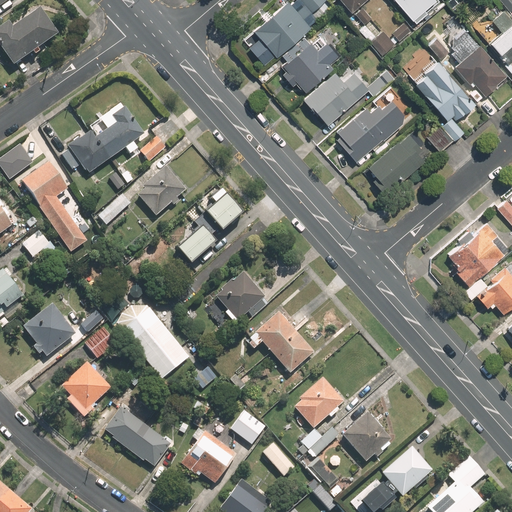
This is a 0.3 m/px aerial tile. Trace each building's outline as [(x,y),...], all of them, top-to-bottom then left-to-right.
[(291,0),(285,5),(283,3),(239,41),(261,66),(271,57),(273,60),(308,29),(301,21),(324,0),(291,0)] [(335,0),(347,14),(349,12),(362,26),(369,20),(357,6),(363,0),(335,0)] [(392,0),(408,17),(427,0),(392,0)] [(511,0),(495,0),(507,13),(506,14),(511,21),(511,0)] [(44,6),(17,25),(13,19),(0,27),(0,39),(16,63),(62,31),(44,6)] [(497,33),(483,46),(511,78),(511,23),(500,10),(487,22),(497,33)] [(400,24),(389,35),(396,43),(407,32),(400,24)] [(503,76),(462,30),(445,46),(451,52),(447,55),(454,63),(449,68),(464,84),(461,86),(483,110),(491,102),(484,93),(503,76)] [(392,45),(380,31),(367,42),(379,56),(392,45)] [(433,37),(424,44),(438,60),(446,53),(433,37)] [(325,44),(322,46),(315,38),(306,45),(301,39),(279,57),(283,62),(277,67),(281,72),(277,75),(288,88),(292,84),(301,94),(330,70),(326,65),(336,57),(325,44)] [(436,127),(450,141),(460,131),(450,120),(454,116),(457,119),(472,104),(433,62),(431,64),(427,61),(408,79),(413,84),(410,87),(442,121),(436,127)] [(384,70),(372,82),(381,91),(393,79),(384,70)] [(329,74),(299,101),(322,128),(364,91),(348,74),(338,83),(329,74)] [(90,173),(126,147),(130,153),(140,146),(136,140),(147,132),(125,101),(102,117),(105,120),(61,152),(74,170),(83,163),(90,173)] [(361,108),(332,134),(335,138),(331,142),(351,164),(401,120),(384,101),(376,108),(373,105),(365,113),(361,108)] [(449,142),(436,127),(423,139),(436,154),(449,142)] [(168,146),(159,135),(142,150),(151,161),(168,146)] [(404,135),(362,168),(371,179),(368,181),(380,196),(429,156),(421,146),(416,151),(404,135)] [(21,143),(0,158),(0,163),(11,179),(35,161),(21,143)] [(23,179),(73,251),(89,240),(58,195),(70,187),(51,160),(23,179)] [(157,215),(172,202),(175,205),(182,198),(180,195),(188,189),(167,164),(144,184),(147,188),(139,194),(157,215)] [(124,192),(99,215),(108,225),(133,202),(124,192)] [(0,231),(14,222),(0,201),(0,231)] [(494,209),(511,229),(511,212),(502,201),(494,209)] [(205,206),(166,239),(185,263),(196,254),(204,264),(216,254),(207,243),(225,229),(205,206)] [(483,223),(444,256),(450,264),(446,267),(463,287),(499,257),(486,243),(494,236),(483,223)] [(41,228),(23,243),(35,257),(44,250),(48,255),(57,247),(41,228)] [(496,262),(461,292),(469,301),(473,298),(482,308),(487,304),(499,317),(511,305),(511,280),(511,281),(496,262)] [(0,271),(0,316),(7,311),(5,309),(26,293),(5,268),(0,271)] [(271,301),(245,271),(218,293),(222,298),(210,309),(223,324),(230,317),(236,323),(250,311),(253,316),(271,301)] [(54,302),(25,325),(38,342),(34,345),(41,353),(45,350),(48,354),(77,332),(54,302)] [(151,307),(123,330),(163,379),(191,357),(151,307)] [(97,309),(83,321),(91,330),(105,318),(97,309)] [(316,350),(280,310),(261,326),(246,339),(254,348),(264,340),(292,372),(316,350)] [(511,320),(502,329),(511,341),(511,320)] [(105,326),(85,342),(99,358),(118,342),(105,326)] [(88,361),(63,385),(73,394),(69,398),(86,415),(99,403),(98,401),(113,386),(88,361)] [(209,365),(194,379),(203,390),(218,376),(209,365)] [(346,399),(324,376),(301,398),(303,400),(296,407),(316,427),(329,414),(332,417),(340,409),(338,407),(346,399)] [(172,442),(123,407),(106,430),(155,466),(172,442)] [(246,409),(232,427),(253,444),(267,427),(246,409)] [(344,433),(367,460),(374,454),(376,457),(395,441),(369,411),(344,433)] [(334,427),(323,436),(309,449),(315,457),(340,434),(334,427)] [(309,449),(323,436),(316,428),(301,442),(303,445),(298,449),(303,455),(309,449)] [(205,432),(181,462),(200,477),(204,472),(218,483),(238,457),(205,432)] [(275,441),(264,450),(285,476),(296,467),(275,441)] [(414,445),(383,473),(388,478),(382,484),(378,479),(352,502),(360,511),(373,511),(376,510),(377,511),(378,511),(383,508),(384,510),(400,497),(397,493),(400,490),(405,496),(415,487),(417,488),(430,477),(428,475),(435,469),(414,445)] [(2,450),(0,452),(0,465),(9,456),(2,450)] [(434,511),(475,511),(486,502),(471,486),(487,472),(471,455),(451,474),(456,480),(429,506),(434,511)] [(343,482),(340,478),(321,457),(312,466),(331,487),(328,490),(337,499),(355,483),(350,476),(343,482)] [(264,511),(273,501),(242,478),(220,508),(225,511),(264,511)] [(0,479),(0,511),(27,511),(33,506),(0,479)] [(314,479),(307,485),(318,496),(324,490),(314,479)]
